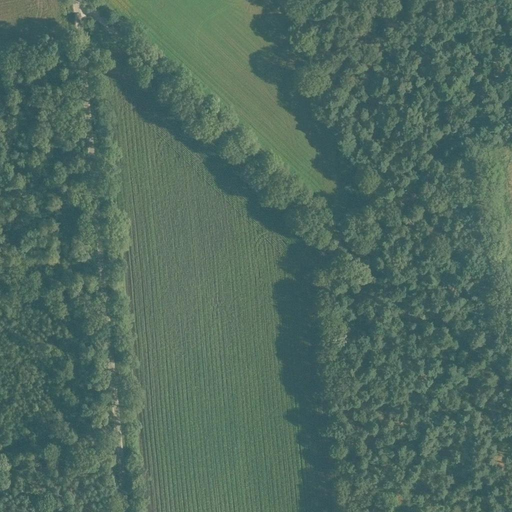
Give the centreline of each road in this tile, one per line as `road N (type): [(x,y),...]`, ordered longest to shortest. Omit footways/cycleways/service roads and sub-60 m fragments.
road 1 (track): [(511,374),(301,201),(96,0)]
road 2 (unclassified): [(131,511),(75,0)]
road 3 (track): [(124,445),(0,468)]
